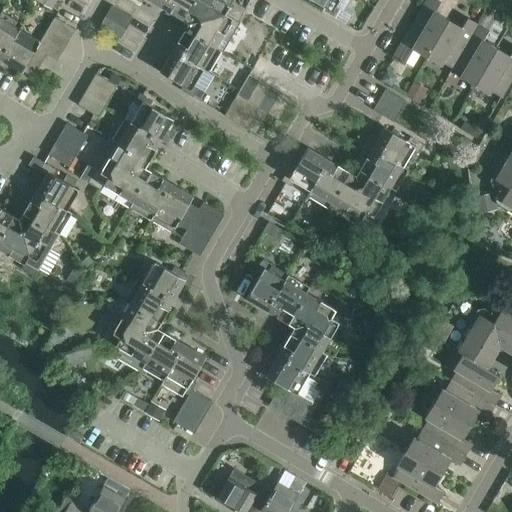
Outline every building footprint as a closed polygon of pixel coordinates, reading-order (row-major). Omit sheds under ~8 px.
[(165,0),(161,8),(182,20),(193,0),(165,0)] [(193,0),(182,20),(188,24),(225,14),(229,8),(242,15),(244,11),(246,9),(233,1),(233,0),(193,0)] [(313,0),(325,7),(322,11),(335,19),(340,9),(335,6),(338,0),(313,0)] [(426,0),(393,58),(404,65),(413,49),(427,57),(448,20),(435,12),(441,2),(436,0),(426,0)] [(133,18),(112,6),(105,16),(126,29),(133,18)] [(215,48),(216,48),(233,19),(238,22),(242,15),(229,8),(225,14),(188,24),(184,30),(215,48)] [(20,29),(23,24),(1,11),(0,13),(0,59),(1,60),(19,29),(20,29)] [(99,27),(120,39),(126,29),(105,16),(99,27)] [(48,28),(69,41),(75,30),(54,18),(48,28)] [(441,65),(443,62),(453,68),(478,25),(467,18),(462,28),(448,20),(427,57),(441,65)] [(462,74),(461,77),(475,86),(496,48),(483,41),(489,31),(478,25),(453,68),(462,74)] [(42,38),(63,51),(69,41),(48,28),(42,38)] [(41,42),(40,41),(20,29),(19,29),(1,60),(22,72),(22,73),(23,72),(27,64),(32,57),(36,49),(41,42)] [(203,69),(208,73),(221,51),(216,48),(215,48),(184,30),(172,51),(203,69)] [(46,55),(57,61),(63,51),(42,38),(40,41),(41,42),(36,49),(46,55)] [(489,94),(491,91),(501,97),(511,78),(511,52),(510,56),(496,48),(475,86),(489,94)] [(32,57),(42,63),(46,55),(36,49),(32,57)] [(180,90),(193,98),(199,88),(194,85),(203,69),(172,51),(160,72),(183,86),(180,90)] [(252,69),(259,58),(247,51),(240,63),(252,69)] [(42,63),(32,57),(27,64),(38,70),(42,63)] [(38,70),(27,64),(23,72),(33,78),(38,70)] [(387,71),(381,81),(391,87),(397,77),(387,71)] [(22,72),(18,79),(29,86),(33,78),(23,72),(22,73),(22,72)] [(117,86),(96,74),(90,84),(111,97),(117,86)] [(112,74),(108,81),(117,85),(121,79),(112,74)] [(249,74),(237,95),(247,101),(259,80),(249,74)] [(259,80),(247,101),(257,107),(270,86),(259,80)] [(416,102),(425,88),(413,81),(404,95),(416,102)] [(84,94),(105,107),(111,97),(90,84),(84,94)] [(268,114),(280,92),(270,86),(257,107),(268,114)] [(406,101),(385,89),(379,99),(400,112),(406,101)] [(278,120),(291,99),(280,92),(268,114),(278,120)] [(173,119),(150,106),(153,101),(140,93),(134,103),(132,103),(129,108),(129,111),(125,119),(161,141),(173,119)] [(93,114),(98,117),(105,107),(84,94),(77,105),(93,114)] [(224,116),(235,122),(247,101),(237,95),(224,116)] [(373,110),(394,122),(400,112),(379,99),(373,110)] [(235,122),(245,128),(257,107),(247,101),(235,122)] [(255,134),(268,114),(257,107),(245,128),(255,134)] [(112,141),(117,144),(118,143),(149,161),(161,141),(125,119),(112,141)] [(477,138),(482,129),(477,125),(473,125),(465,121),(460,128),(477,138)] [(83,133),(67,123),(60,134),(81,146),(88,136),(83,133)] [(403,166),(412,150),(418,153),(423,144),(410,137),(408,141),(384,127),(372,149),(403,167),(403,166)] [(81,146),(60,134),(54,144),(75,156),(81,146)] [(118,143),(117,144),(100,173),(95,170),(87,182),(100,190),(103,185),(107,177),(145,168),(149,161),(118,143)] [(48,155),(69,167),(75,156),(54,144),(48,155)] [(281,181),(285,183),(291,186),(294,181),(310,190),(310,191),(328,160),(307,147),(293,171),(289,168),(281,181)] [(390,188),(395,191),(408,169),(403,166),(403,167),(372,149),(359,169),(390,188)] [(511,151),(496,179),(504,184),(506,193),(501,201),(511,207),(511,151)] [(33,157),(28,165),(39,171),(43,162),(33,157)] [(310,190),(307,196),(328,208),(331,203),(349,172),(328,160),(310,191),(310,190)] [(66,211),(67,210),(79,189),(54,175),(56,170),(43,162),(39,171),(45,175),(35,192),(66,211)] [(88,165),(80,178),(87,182),(95,170),(88,165)] [(103,185),(132,202),(133,202),(151,171),(145,168),(107,177),(103,185)] [(370,233),(378,220),(373,217),(390,188),(359,169),(356,176),(365,213),(371,217),(364,229),(370,233)] [(132,202),(129,207),(151,220),(172,184),(151,171),(133,202),(132,202)] [(331,203),(360,220),(357,225),(364,229),(371,217),(365,213),(356,176),(349,172),(331,203)] [(189,203),(193,196),(172,184),(151,220),(172,232),(177,224),(189,203)] [(54,232),(59,235),(72,213),(67,210),(66,211),(35,192),(23,213),(54,231),(54,232)] [(493,193),(473,198),(477,215),(497,210),(493,193)] [(224,214),(203,202),(199,209),(197,213),(218,225),(224,214)] [(199,209),(189,203),(177,224),(187,230),(191,223),(197,213),(199,209)] [(0,237),(13,216),(0,208),(0,237)] [(23,213),(19,219),(29,256),(25,263),(38,270),(42,264),(59,235),(54,232),(54,231),(23,213)] [(191,223),(212,235),(218,225),(197,213),(191,223)] [(0,237),(0,249),(24,264),(21,269),(34,277),(38,270),(25,263),(29,256),(19,219),(13,216),(0,237)] [(187,230),(185,233),(206,246),(212,235),(191,223),(187,230)] [(179,244),(193,252),(200,256),(206,246),(185,233),(179,244)] [(100,255),(96,263),(104,267),(108,258),(100,255)] [(260,275),(246,299),(267,311),(285,280),(288,275),(272,265),(267,262),(263,260),(255,273),(260,275)] [(142,282),(142,283),(173,301),(183,284),(188,287),(194,278),(174,266),(171,271),(155,261),(142,282)] [(76,268),(68,281),(76,287),(85,274),(76,268)] [(288,275),(285,280),(267,311),(288,323),(306,292),(307,293),(310,287),(288,275)] [(142,282),(137,279),(124,301),(130,304),(130,303),(161,322),(173,301),(142,283),(142,282)] [(335,310),(307,293),(306,292),(288,323),(294,327),(331,317),(338,321),(345,308),(339,305),(335,310)] [(130,303),(130,304),(113,333),(107,330),(104,336),(116,344),(120,338),(157,328),(161,322),(130,303)] [(344,325),(352,312),(345,308),(338,321),(331,317),(294,327),(290,334),(321,352),(322,351),(339,322),(344,325)] [(511,314),(502,309),(497,317),(493,318),(488,319),(480,314),(457,352),(462,355),(462,354),(483,367),(483,366),(498,341),(511,348),(511,314)] [(104,336),(100,343),(113,351),(111,354),(140,371),(142,368),(145,363),(164,332),(157,328),(120,338),(116,344),(104,336)] [(145,363),(142,368),(164,381),(167,376),(166,375),(184,344),(164,332),(145,363)] [(327,355),(322,351),(321,352),(290,334),(278,354),(309,373),(314,376),(327,355)] [(100,344),(92,346),(96,358),(104,356),(100,344)] [(164,381),(162,384),(182,396),(184,393),(189,395),(192,390),(196,383),(192,380),(206,357),(184,344),(166,375),(167,376),(164,381)] [(263,368),(258,377),(271,385),(273,380),(281,385),(291,391),(297,394),(309,373),(278,354),(268,372),(263,368)] [(491,390),(499,376),(483,366),(483,367),(462,354),(462,355),(454,369),(457,370),(451,380),(494,406),(501,395),(491,390)] [(478,411),(488,417),(494,406),(451,380),(445,390),(442,388),(434,403),(470,424),(478,411)] [(281,385),(269,405),(279,412),(291,391),(281,385)] [(213,402),(192,390),(189,395),(185,401),(206,413),(213,402)] [(290,418),(302,397),(297,394),(291,391),(279,412),(290,418)] [(300,424),(312,403),(302,397),(290,418),(300,424)] [(137,398),(132,405),(143,411),(147,404),(137,398)] [(206,413),(185,401),(179,411),(200,423),(206,413)] [(472,443),(463,438),(470,424),(434,403),(425,417),(428,419),(422,429),(466,454),(472,443)] [(150,404),(145,413),(158,420),(163,411),(150,404)] [(173,421),(194,434),(200,423),(179,411),(173,421)] [(450,459),(460,465),(466,454),(422,429),(417,438),(413,437),(405,451),(442,473),(450,459)] [(444,492),(434,486),(442,473),(405,451),(397,465),(400,467),(394,477),(437,503),(444,492)] [(234,469),(216,499),(238,511),(245,511),(249,506),(259,511),(267,500),(256,493),(262,485),(234,469)] [(295,475),(288,486),(299,493),(305,482),(295,475)] [(388,497),(397,483),(386,476),(378,490),(388,497)] [(108,477),(103,486),(125,499),(130,490),(108,477)] [(288,511),(298,495),(277,482),(267,500),(259,511),(288,511)] [(266,484),(259,494),(266,498),(272,488),(266,484)] [(103,486),(87,511),(116,511),(125,499),(103,486)]
